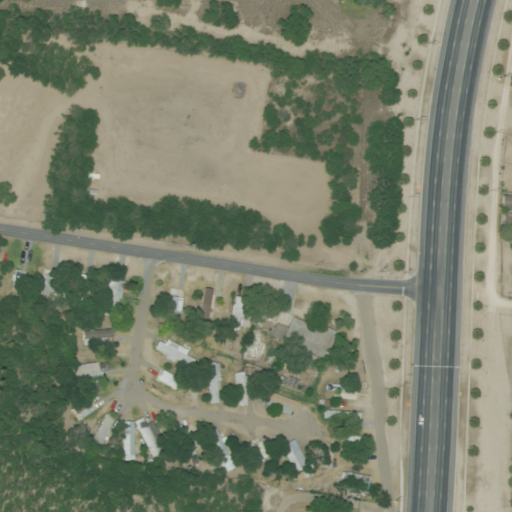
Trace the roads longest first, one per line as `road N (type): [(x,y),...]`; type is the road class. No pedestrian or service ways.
road 1 (secondary): [(469,0),(443,181),(426,511)]
road 2 (residential): [(438,287),(337,281),(0,229)]
road 3 (residential): [(150,254),(135,400),(304,431)]
